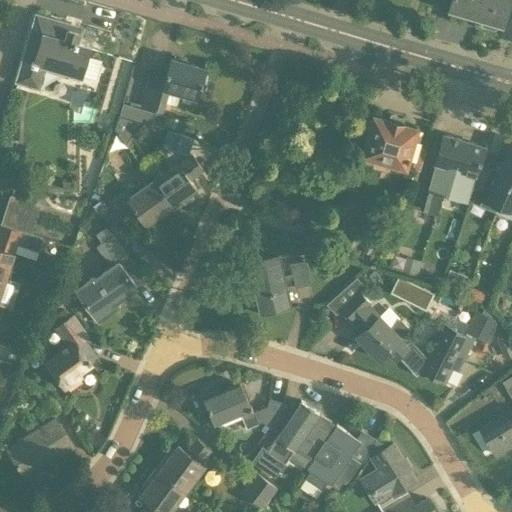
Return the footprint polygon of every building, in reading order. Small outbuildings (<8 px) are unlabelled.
[(450,0),(448,10),(475,18),(480,0),(450,0)] [(480,0),(475,18),(482,20),(481,24),(483,27),(493,30),(497,28),(498,25),(502,26),(509,0),(480,0)] [(35,19),(17,81),(37,87),(43,67),(79,77),(88,47),(74,43),(77,31),(35,19)] [(170,58),(165,76),(149,72),(140,106),(164,113),(170,90),(196,98),(205,68),(170,58)] [(425,148),(411,144),(416,128),(373,116),(362,154),(370,157),(370,160),(378,163),(381,160),(405,167),(413,169),(410,181),(416,182),(425,148)] [(184,158),(191,139),(166,131),(159,150),(184,158)] [(442,134),(434,163),(427,189),(428,190),(423,211),(437,215),(442,195),(467,201),(474,175),(476,175),(484,146),(442,134)] [(511,139),(510,141),(507,140),(482,198),(497,204),(511,170),(511,139)] [(192,153),(177,163),(152,181),(170,206),(195,188),(190,181),(204,171),(192,153)] [(511,170),(497,204),(511,210),(511,170)] [(128,200),(117,208),(104,217),(116,234),(140,217),(145,224),(170,206),(152,181),(127,199),(128,200)] [(9,195),(0,221),(0,223),(30,233),(40,205),(9,195)] [(0,223),(0,276),(4,278),(4,277),(13,252),(14,252),(17,245),(38,252),(39,249),(42,237),(30,233),(0,223)] [(75,288),(76,288),(67,294),(76,309),(85,302),(98,320),(115,307),(112,302),(135,285),(119,263),(129,256),(113,233),(111,234),(106,227),(95,234),(101,242),(95,246),(109,267),(92,279),(91,277),(75,288)] [(292,275),(283,277),(279,257),(249,264),(260,314),(290,308),(285,285),(294,283),(294,286),(310,283),(305,259),(289,262),(292,275)] [(469,277),(449,270),(443,285),(463,293),(469,277)] [(398,275),(392,291),(428,306),(435,290),(398,275)] [(4,278),(0,276),(0,304),(11,308),(19,282),(4,277),(4,278)] [(465,296),(481,302),(484,292),(469,286),(465,296)] [(390,328),(378,316),(380,314),(370,304),(371,303),(357,289),(340,306),(364,330),(357,337),(378,359),(385,351),(395,361),(410,347),(400,337),(410,328),(400,318),(390,328)] [(488,342),(499,320),(475,308),(464,331),(488,342)] [(53,327),(66,346),(45,361),(65,388),(80,377),(79,374),(92,365),(77,345),(90,336),(73,313),(53,327)] [(457,370),(473,339),(442,323),(419,370),(444,383),(452,367),(457,370)] [(511,397),(511,410),(480,430),(495,455),(511,444),(511,374),(501,381),(511,397)] [(49,385),(30,376),(25,389),(36,393),(49,416),(62,408),(49,385)] [(250,406),(249,406),(239,384),(219,392),(216,385),(194,394),(202,412),(209,410),(214,423),(240,412),(246,428),(261,422),(269,427),(272,422),(274,424),(282,402),(269,397),(266,406),(253,412),(250,406)] [(274,424),(281,429),(266,451),(260,447),(251,460),(271,473),(280,460),(283,463),(288,456),(308,470),(322,449),(321,448),(336,426),(335,425),(334,427),(316,415),(317,413),(300,401),(298,403),(284,394),(282,402),(274,424)] [(40,471),(38,469),(73,447),(54,418),(6,448),(24,478),(27,476),(28,478),(40,471)] [(322,449),(308,470),(309,470),(303,479),(320,490),(326,482),(336,490),(343,480),(346,482),(359,463),(349,456),(359,441),(336,426),(321,448),(322,449)] [(163,455),(154,467),(185,490),(203,465),(202,464),(212,450),(194,437),(184,450),(177,445),(167,458),(163,455)] [(369,458),(375,468),(358,478),(374,503),(414,478),(393,443),(369,458)] [(140,495),(148,501),(139,511),(168,511),(185,490),(154,467),(146,479),(150,482),(140,495)] [(262,508),(277,488),(256,472),(241,492),(262,508)] [(413,505),(408,497),(383,511),(434,511),(426,498),(413,505)]
